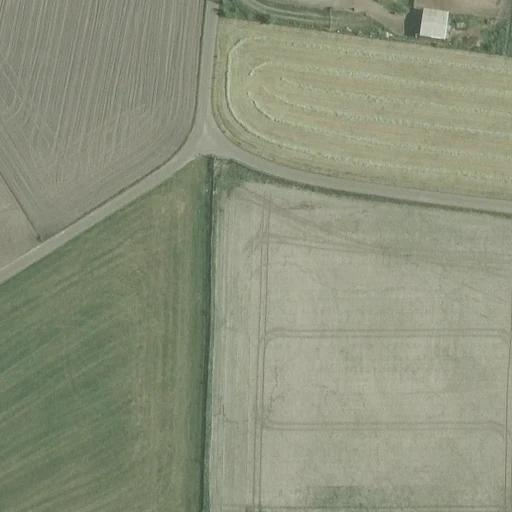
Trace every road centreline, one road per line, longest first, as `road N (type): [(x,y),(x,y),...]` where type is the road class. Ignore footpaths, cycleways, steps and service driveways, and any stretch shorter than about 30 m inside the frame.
road 1 (unclassified): [(210,138),(225,152),(314,184),(511,211)]
road 2 (unclassified): [(0,279),(210,138)]
road 3 (unclassified): [(210,138),(201,104),(210,0)]
